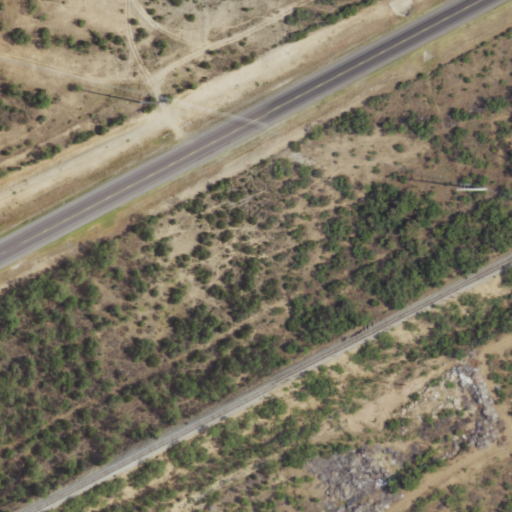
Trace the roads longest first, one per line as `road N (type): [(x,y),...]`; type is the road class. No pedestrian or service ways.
road 1 (trunk): [(0,259),(477,0)]
road 2 (residential): [(223,138),(140,0)]
